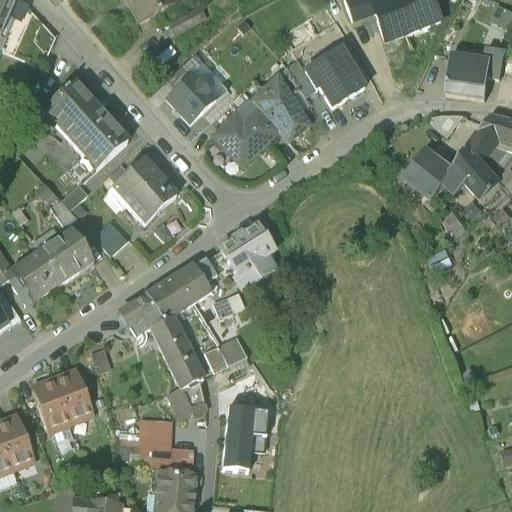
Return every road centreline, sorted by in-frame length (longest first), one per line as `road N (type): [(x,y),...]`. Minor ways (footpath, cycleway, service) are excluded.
road 1 (residential): [(235,214),(396,120),(437,108),(511,113)]
road 2 (residential): [(0,382),(235,214)]
road 3 (residential): [(235,214),(42,0)]
